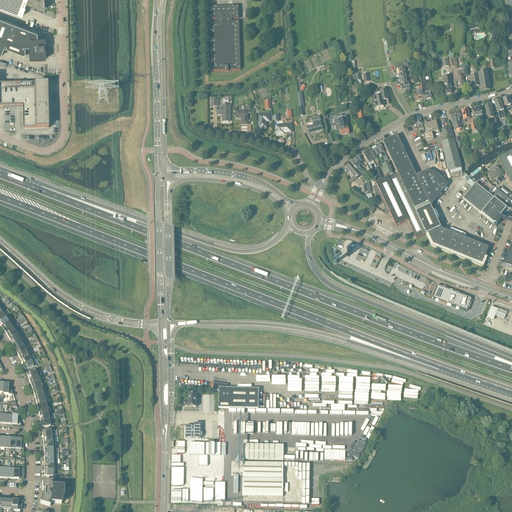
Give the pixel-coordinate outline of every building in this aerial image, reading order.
[(0,0),(0,7),(22,16),(26,6),(25,6),(27,2),(45,9),(44,0),(0,0)] [(238,6),(209,7),(209,19),(216,19),(217,22),(209,22),(211,72),(223,71),(228,71),(240,71),(239,22),(232,22),(231,19),(239,19),(238,6)] [(0,17),(0,55),(1,56),(4,47),(23,54),(26,53),(26,48),(23,47),(23,46),(26,46),(30,46),(30,58),(46,58),(46,48),(44,48),(44,43),(46,43),(46,37),(38,37),(38,32),(30,29),(0,17)] [(398,69),(400,79),(407,78),(405,68),(408,67),(407,63),(401,64),(394,65),(395,70),(398,69)] [(465,77),(464,71),(457,72),(458,77),(459,89),(465,88),(463,77),(465,77)] [(490,91),(487,73),(478,74),(481,92),(490,91)] [(479,87),(477,74),(471,75),(472,76),(470,76),(472,88),(479,87)] [(444,77),(439,78),(439,84),(444,83),(446,94),(446,95),(452,95),(450,77),(444,77)] [(408,84),(407,78),(400,79),(401,85),(400,85),(401,91),(410,89),(409,84),(408,84)] [(422,87),(423,100),(431,99),(430,91),(427,92),(425,83),(421,84),(422,87)] [(0,85),(0,107),(2,107),(22,107),(22,110),(22,130),(37,129),(48,129),(48,126),(47,84),(0,85)] [(416,101),(423,100),(422,87),(418,87),(418,90),(419,90),(419,93),(415,94),(416,101)] [(388,100),(386,91),(380,92),(382,92),(382,96),(374,97),(376,108),(384,107),(383,101),(388,100)] [(508,98),(503,99),(505,107),(506,107),(506,109),(507,112),(511,110),(510,105),(511,105),(508,98)] [(503,111),(500,100),(494,102),(498,112),(499,116),(500,120),(505,119),(503,111)] [(229,106),(222,106),(222,108),(217,108),(217,115),(222,115),(222,122),(229,122),(229,106)] [(494,118),(490,106),(484,107),(488,120),(494,118)] [(250,114),(250,107),(247,107),(247,111),(241,111),(241,112),(236,112),(236,118),(241,118),(241,125),(248,125),(247,114),(250,114)] [(480,114),(479,109),(472,110),(475,120),(483,118),(482,113),(480,114)] [(470,119),(467,110),(462,111),(464,120),(470,119)] [(459,112),(450,114),(451,120),(452,120),(454,131),(459,129),(462,129),(459,118),(461,117),(460,112),(459,112)] [(270,122),(269,114),(258,115),(259,130),(267,129),(266,122),(270,122)] [(343,119),(342,116),(337,117),(338,120),(336,120),(337,125),(339,124),(340,130),(341,136),(349,135),(346,118),(343,119)] [(320,121),(319,118),(312,120),(313,123),(314,126),(307,127),(309,135),(323,131),(321,124),(320,124),(320,122),(320,121)] [(422,125),(420,118),(416,120),(418,127),(420,126),(421,129),(419,130),(420,133),(423,132),(424,131),(422,125)] [(438,131),(436,121),(424,124),(427,134),(424,135),(426,142),(433,140),(432,133),(438,131)] [(292,133),(291,124),(275,126),(276,132),(275,132),(275,133),(276,133),(276,136),(284,135),(284,134),(292,133)] [(454,139),(451,128),(446,129),(449,140),(454,139)] [(383,142),(390,159),(404,152),(397,136),(383,142)] [(457,153),(454,140),(441,143),(449,172),(461,169),(457,153)] [(379,144),(375,147),(380,154),(381,154),(382,157),(383,156),(382,153),(384,152),(382,149),(379,144)] [(380,154),(375,147),(371,149),(376,157),(379,155),(380,158),(382,157),(381,154),(380,154)] [(371,149),(367,152),(372,160),(373,160),(372,159),(376,157),(371,149)] [(370,162),(372,160),(367,152),(363,154),(369,164),(370,163),(370,162)] [(404,152),(390,159),(397,174),(382,181),(378,168),(371,171),(386,214),(389,213),(396,227),(408,222),(416,240),(426,235),(431,247),(483,267),(490,249),(481,245),(440,229),(430,206),(446,186),(439,177),(427,171),(416,177),(404,152)] [(511,152),(497,160),(511,187),(511,152)] [(357,156),(350,163),(361,174),(363,172),(359,167),(362,164),(357,156)] [(350,163),(345,167),(350,173),(355,178),(356,179),(361,175),(361,174),(350,163)] [(388,163),(382,166),(387,176),(393,173),(388,163)] [(501,173),(496,166),(486,174),(491,180),(501,173)] [(463,175),(461,169),(449,172),(451,178),(463,175)] [(483,177),(480,172),(473,178),(476,182),(483,177)] [(472,187),(462,199),(481,214),(494,225),(495,226),(496,227),(499,223),(500,221),(499,220),(498,219),(502,214),(506,209),(505,208),(475,184),(475,183),(472,187)] [(511,198),(511,196),(501,187),(494,195),(506,205),(511,198)] [(511,248),(503,267),(511,270),(511,248)] [(472,299),(437,286),(432,299),(436,300),(435,301),(458,310),(459,309),(467,312),(472,299)] [(490,319),(493,320),(495,316),(499,318),(504,320),(506,313),(502,311),(494,308),(491,307),(487,318),(490,319)] [(0,326),(1,328),(11,321),(7,316),(8,316),(0,321),(0,326)] [(11,321),(1,328),(4,332),(14,326),(11,321)] [(7,337),(17,330),(14,326),(4,332),(7,337)] [(10,341),(20,335),(17,330),(7,337),(10,341)] [(13,346),(23,340),(20,335),(10,341),(13,346)] [(15,351),(26,345),(23,340),(13,346),(15,351)] [(18,356),(28,350),(26,345),(15,351),(18,356)] [(20,360),(31,355),(28,350),(18,356),(20,360)] [(22,365),(33,360),(31,355),(20,360),(22,365)] [(33,360),(22,365),(25,370),(27,369),(27,370),(36,367),(33,360)] [(27,375),(29,381),(37,377),(40,376),(37,370),(35,371),(29,374),(27,375)] [(29,381),(31,386),(39,383),(37,377),(29,381)] [(213,381),(213,392),(219,392),(218,409),(258,410),(259,390),(228,389),(228,385),(213,381)] [(31,386),(32,391),(41,388),(39,383),(31,386)] [(3,394),(4,394),(12,395),(13,395),(11,389),(9,389),(9,384),(3,384),(3,394)] [(32,391),(34,396),(42,393),(45,392),(44,387),(41,388),(32,391)] [(47,398),(45,392),(42,393),(34,396),(35,401),(44,399),(47,398)] [(196,394),(187,394),(187,401),(183,401),(183,407),(196,407),(196,394)] [(18,415),(13,415),(12,415),(11,425),(21,425),(18,415)] [(52,420),(40,422),(41,428),(44,427),(44,428),(53,427),(52,420)] [(193,427),(185,427),(185,439),(199,439),(199,427),(199,424),(194,424),(193,427)] [(42,433),(43,439),(55,437),(54,431),(44,432),(45,433),(42,433)] [(23,440),(16,439),(15,449),(24,450),(23,440)] [(243,445),(243,460),(283,461),(284,445),(243,445)] [(243,463),(242,497),(283,498),(283,494),(283,482),(283,464),(243,463)] [(24,470),(14,469),(13,479),(24,480),(24,470)] [(52,482),(44,483),(42,483),(42,488),(42,491),(44,491),(44,497),(41,496),(41,499),(40,502),(39,504),(49,507),(50,507),(49,506),(50,503),(61,504),(59,504),(60,500),(61,500),(63,496),(62,492),(61,492),(61,489),(63,489),(63,488),(52,487),(52,483),(52,482)] [(14,499),(12,499),(11,510),(13,510),(21,510),(23,501),(14,501),(14,499)]
